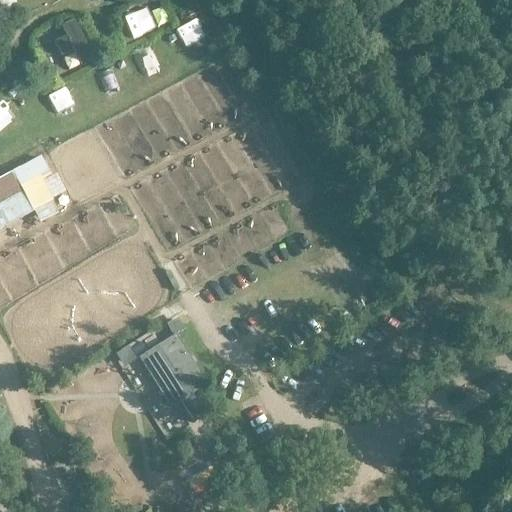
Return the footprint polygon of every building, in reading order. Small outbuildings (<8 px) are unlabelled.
[(64,68),(87,63),(78,20),(62,23),(65,38),(57,40),(64,68)] [(176,67),(182,79),(205,67),(199,56),(176,67)] [(127,60),(112,68),(118,80),(133,72),(127,60)] [(11,173),(0,178),(0,230),(33,213),(11,173)] [(46,296),(55,311),(83,294),(74,279),(46,296)] [(173,336),(182,331),(177,322),(168,327),(173,336)] [(204,417),(191,395),(206,385),(175,336),(139,359),(170,409),(181,402),(193,423),(204,417)] [(365,403),(376,397),(367,382),(357,388),(365,403)]
